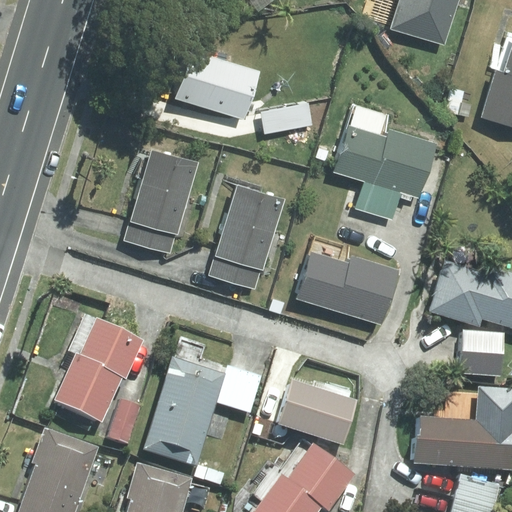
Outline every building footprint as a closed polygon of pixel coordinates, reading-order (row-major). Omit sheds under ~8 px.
[(460,0),(396,0),(389,22),(446,41),(460,0)] [(511,23),(483,110),(511,119),(511,23)] [(262,64),(190,38),(172,90),(244,116),(262,64)] [(438,139),(385,119),(389,107),(356,95),(329,168),(362,180),(353,204),(391,218),(402,188),(418,194),(438,139)] [(311,101),(261,106),(263,129),(314,124),(311,101)] [(199,153),(152,140),(125,236),(172,249),(199,153)] [(288,190),(238,174),(207,272),(257,288),(288,190)] [(399,263),(313,233),(293,292),(379,322),(399,263)] [(495,275),(446,260),(430,313),(478,327),(481,319),(511,328),(511,271),(497,267),(495,275)] [(68,348),(78,354),(55,400),(101,423),(143,338),(99,316),(86,310),(68,348)] [(504,333),(462,329),(459,372),(500,375),(504,333)] [(207,345),(179,336),(143,448),(195,465),(216,404),(228,367),(203,359),(207,345)] [(139,405),(119,399),(107,438),(127,444),(139,405)] [(504,414),(414,412),(413,466),(503,468),(504,414)] [(75,511),(99,442),(47,425),(17,511),(75,511)] [(289,476),(284,473),(255,511),(318,511),(322,507),(328,511),(330,511),(358,474),(314,442),(289,476)] [(181,511),(192,476),(137,461),(123,511),(181,511)] [(492,511),(500,481),(460,472),(450,511),(492,511)]
